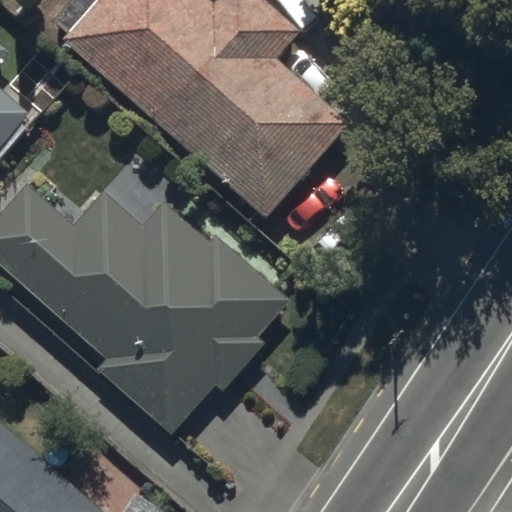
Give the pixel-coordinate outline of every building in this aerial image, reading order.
[(199,0),(110,0),(68,47),(273,230),(358,134),(319,99),(329,88),(295,58),(308,44),(258,0),(236,0),(220,18),(199,0)] [(0,161),(34,124),(0,93),(0,72),(11,60),(0,50),(0,161)] [(26,193),(0,222),(0,266),(110,364),(101,374),(179,443),(220,397),(228,405),(275,353),(261,342),(293,306),(220,240),(211,250),(164,208),(142,233),(103,198),(71,233),(26,193)] [(94,511),(0,429),(0,511),(94,511)] [(151,511),(136,502),(128,511),(151,511)]
